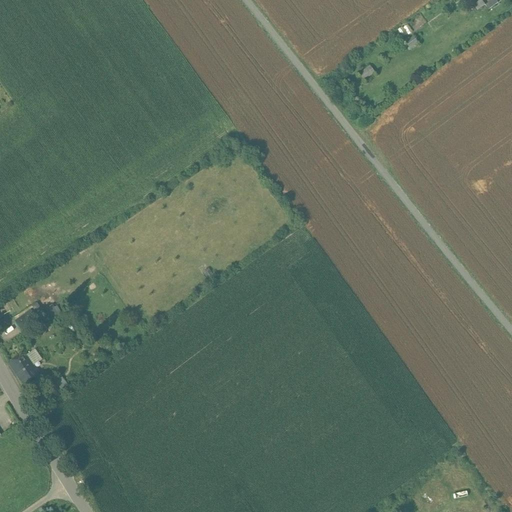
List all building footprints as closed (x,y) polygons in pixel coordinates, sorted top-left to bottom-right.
[(481,0),(474,6),(478,11),(485,5),(481,0)] [(498,3),(496,0),(492,0),(485,5),(489,10),(498,3)] [(413,37),(405,43),(410,49),(418,43),(413,37)] [(370,66),(359,74),(364,81),(375,73),(370,66)] [(209,268),(202,273),(207,281),(214,276),(209,268)] [(63,316),(59,304),(49,307),(53,319),(63,316)] [(31,311),(16,321),(23,331),(38,321),(31,311)] [(42,376),(25,352),(8,363),(25,388),(42,376)] [(64,394),(54,381),(46,387),(56,400),(64,394)]
